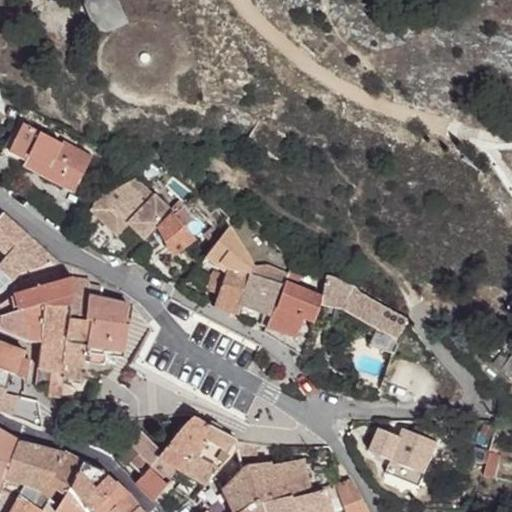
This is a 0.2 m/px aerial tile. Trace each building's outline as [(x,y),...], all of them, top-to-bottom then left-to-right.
[(82,0),(95,37),(125,27),(115,0),(82,0)] [(61,145),(17,122),(2,149),(26,162),(29,157),(49,168),(44,178),(74,193),(92,158),(62,142),(61,145)] [(0,154),(44,178),(49,168),(29,157),(26,162),(2,149),(0,154)] [(260,164),(265,156),(256,149),(250,158),(260,164)] [(95,203),(90,211),(116,237),(128,225),(144,241),(172,212),(136,179),(95,203)] [(180,201),(170,211),(172,212),(173,214),(173,215),(181,208),(184,205),(180,201)] [(173,214),(158,228),(172,255),(194,239),(184,228),(192,220),(181,208),(173,215),(173,214)] [(0,269),(13,280),(14,281),(22,273),(58,264),(2,212),(0,214),(0,250),(7,256),(0,264),(0,269)] [(213,226),(204,234),(213,244),(221,234),(213,226)] [(253,264),(228,227),(205,258),(217,267),(220,264),(227,269),(249,274),(252,267),(253,264)] [(304,265),(293,261),(285,282),(295,286),(304,265)] [(268,266),(252,267),(249,274),(241,305),(263,313),(260,325),(266,327),(278,300),(285,282),(287,274),(268,266)] [(0,291),(13,280),(0,269),(0,291)] [(241,305),(249,274),(227,269),(225,275),(215,272),(208,291),(218,294),(213,307),(239,315),(241,305)] [(376,328),(368,346),(391,353),(407,319),(378,304),(359,292),(355,288),(340,280),(326,276),(322,298),(321,305),(342,309),(376,328)] [(52,307),(70,308),(72,297),(72,277),(17,292),(0,304),(0,315),(1,316),(27,309),(41,306),(45,306),(52,307)] [(63,378),(81,381),(81,380),(90,322),(85,321),(88,298),(89,285),(90,280),(72,277),(72,297),(70,308),(62,374),(64,374),(63,378)] [(266,327),(296,338),(303,320),(312,293),(295,286),(285,282),(278,300),(266,327)] [(89,285),(88,298),(100,300),(101,288),(89,285)] [(322,298),(312,293),(303,320),(314,324),(321,305),(322,298)] [(123,352),(124,352),(133,306),(88,298),(85,321),(90,322),(81,380),(102,384),(123,352)] [(27,309),(25,342),(40,344),(41,344),(45,306),(41,306),(27,309)] [(51,372),(48,397),(61,398),(63,378),(64,374),(62,374),(70,308),(52,307),(45,306),(41,344),(40,344),(37,370),(51,372)] [(0,331),(25,342),(27,309),(1,316),(0,315),(0,331)] [(192,319),(198,322),(201,317),(195,314),(192,319)] [(15,376),(25,380),(29,361),(21,359),(23,351),(0,342),(0,370),(10,374),(15,376)] [(511,353),(506,348),(494,364),(511,378),(511,353)] [(0,414),(11,419),(16,396),(5,394),(10,374),(0,370),(0,414)] [(155,469),(172,483),(180,472),(208,426),(193,417),(162,452),(162,453),(158,459),(161,461),(155,469)] [(180,472),(205,486),(235,452),(237,447),(235,441),(235,440),(208,426),(180,472)] [(448,426),(446,434),(456,437),(458,429),(448,426)] [(400,438),(379,429),(369,453),(390,462),(424,476),(442,435),(427,428),(426,432),(416,428),(413,434),(403,430),(400,438)] [(0,485),(19,442),(0,430),(0,485)] [(129,464),(142,476),(150,469),(158,459),(162,453),(162,452),(141,431),(129,444),(140,455),(129,464)] [(237,447),(239,457),(257,456),(256,444),(235,441),(237,447)] [(0,485),(0,510),(3,511),(8,511),(25,484),(28,486),(41,447),(19,442),(0,485)] [(41,447),(28,486),(40,492),(52,474),(62,453),(41,447)] [(49,500),(58,507),(70,487),(82,463),(62,453),(52,474),(40,492),(49,500)] [(489,453),(483,477),(493,479),(499,456),(489,453)] [(232,511),(241,511),(250,506),(264,503),(291,496),(292,498),(309,493),(303,459),(271,465),(270,463),(244,467),(221,490),(232,511)] [(424,476),(390,462),(385,474),(419,488),(424,476)] [(82,463),(70,487),(89,510),(115,484),(103,472),(82,463)] [(135,483),(153,501),(168,486),(150,469),(142,476),(135,483)] [(343,511),(367,511),(351,480),(335,487),(338,497),(343,511)] [(41,511),(47,504),(49,500),(40,492),(28,486),(25,484),(8,511),(41,511)] [(89,510),(89,511),(111,511),(116,508),(119,511),(133,511),(138,508),(126,494),(115,484),(89,510)] [(53,511),(89,511),(89,510),(70,487),(58,507),(49,500),(47,504),(53,511)] [(323,490),(327,511),(332,511),(330,499),(338,497),(335,487),(323,490)] [(327,511),(323,490),(309,493),(292,498),(291,496),(264,503),(266,511),(327,511)] [(266,511),(264,503),(250,506),(241,511),(266,511)]
